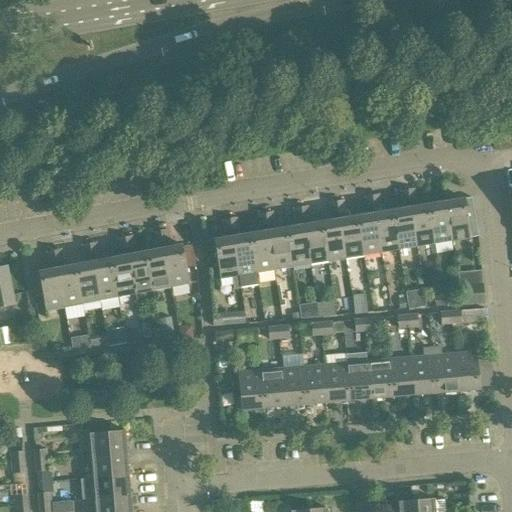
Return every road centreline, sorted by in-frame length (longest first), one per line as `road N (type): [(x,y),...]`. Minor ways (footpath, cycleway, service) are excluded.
road 1 (residential): [(0,237),(486,161)]
road 2 (secondary): [(0,98),(190,35),(347,0)]
road 3 (residential): [(190,487),(511,463)]
road 4 (residential): [(511,447),(486,161)]
road 5 (secondary): [(212,0),(0,35)]
